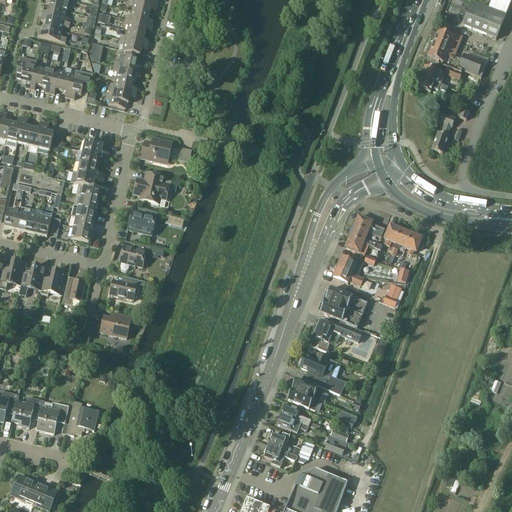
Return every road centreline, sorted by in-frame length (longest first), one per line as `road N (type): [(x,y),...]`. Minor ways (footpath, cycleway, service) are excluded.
road 1 (tertiary): [(214,511),(312,251)]
road 2 (track): [(364,453),(439,231)]
road 3 (unclassified): [(511,197),(472,190),(462,174),(511,39)]
road 4 (primary): [(383,182),(453,222),(511,220)]
road 5 (residential): [(100,265),(133,131)]
road 6 (residential): [(133,131),(0,96)]
road 7 (primary): [(511,219),(429,195),(402,167)]
